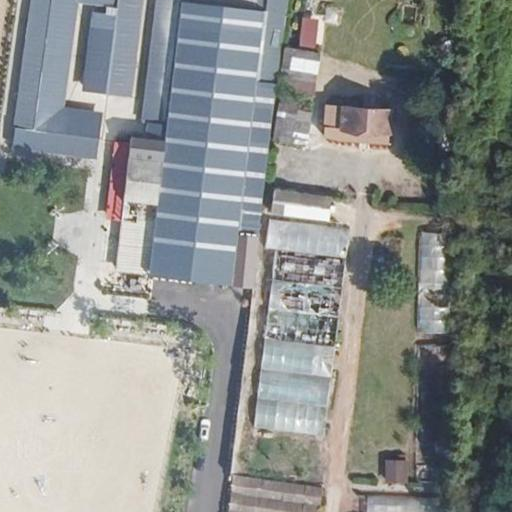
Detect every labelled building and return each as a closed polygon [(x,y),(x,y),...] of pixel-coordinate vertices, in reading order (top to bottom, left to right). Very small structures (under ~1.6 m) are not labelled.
[(42,50),(48,0),(33,0),(27,48),(42,50)] [(103,0),(119,2),(118,0),(48,0),(42,50),(31,132),(99,141),(101,120),(52,114),(67,0),(103,0)] [(251,265),(282,0),(161,0),(147,125),(164,128),(162,142),(145,140),(143,155),(128,153),(120,222),(135,224),(132,251),(151,253),(149,275),(234,286),(237,263),(251,265)] [(323,46),(322,18),(303,18),(304,46),(323,46)] [(126,100),(134,33),(115,31),(107,97),(126,100)] [(312,103),(321,56),(284,49),(275,95),(279,96),(300,100),(312,103)] [(305,152),(311,123),(297,120),(300,100),(279,96),(269,145),(305,152)] [(389,146),(391,112),(326,107),(323,132),(340,143),(389,146)] [(448,150),(446,114),(426,115),(427,133),(418,133),(419,152),(448,150)] [(162,142),(164,128),(147,125),(145,140),(162,142)] [(342,225),(346,201),(264,191),(261,215),(342,225)] [(350,256),(351,227),(271,222),(269,252),(350,256)] [(422,234),(419,336),(466,337),(466,321),(445,321),(448,234),(422,234)] [(275,254),(274,281),(341,284),(342,257),(275,254)] [(93,330),(93,317),(48,316),(48,329),(93,330)] [(387,488),(410,489),(411,461),(387,461),(387,488)] [(319,511),(322,489),(230,478),(226,511),(319,511)]
